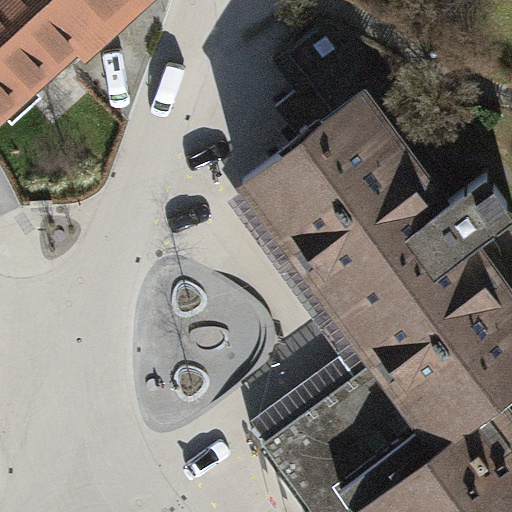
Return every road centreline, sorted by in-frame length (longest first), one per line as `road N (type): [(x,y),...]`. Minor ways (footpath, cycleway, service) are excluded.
road 1 (residential): [(80,432),(95,292),(194,0)]
road 2 (residential): [(80,432),(0,330)]
